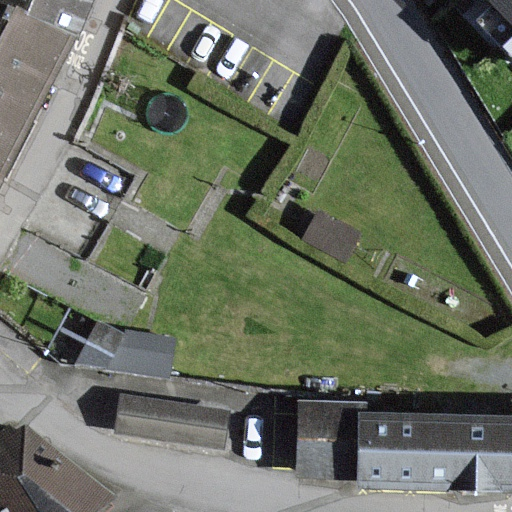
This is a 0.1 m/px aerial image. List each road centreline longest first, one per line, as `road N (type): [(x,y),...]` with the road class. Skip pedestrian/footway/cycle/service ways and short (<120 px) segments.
road 1 (residential): [(240,505),(0,400)]
road 2 (residential): [(110,0),(0,229)]
road 3 (tertiary): [(389,0),(511,207)]
